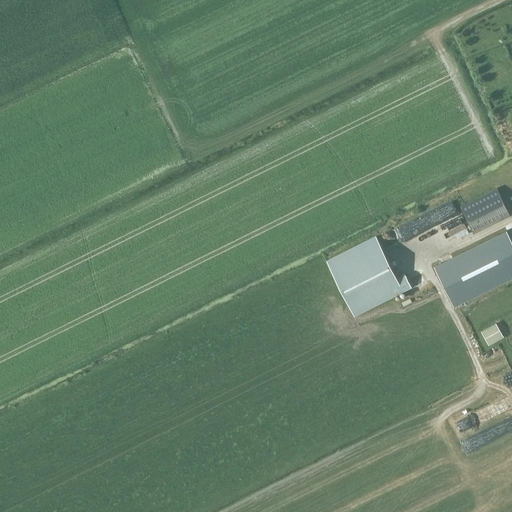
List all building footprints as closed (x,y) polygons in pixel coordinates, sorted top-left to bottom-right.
[(460,206),(474,234),(510,216),(497,188),(460,206)] [(511,241),(506,230),(434,266),(454,307),(511,278),(511,241)] [(392,268),(376,237),(327,262),(349,306),(354,315),(370,306),(371,308),(411,287),(406,275),(397,279),(392,268)] [(481,332),(489,346),(503,337),(496,323),(481,332)] [(466,436),(470,449),(492,442),(488,429),(466,436)]
